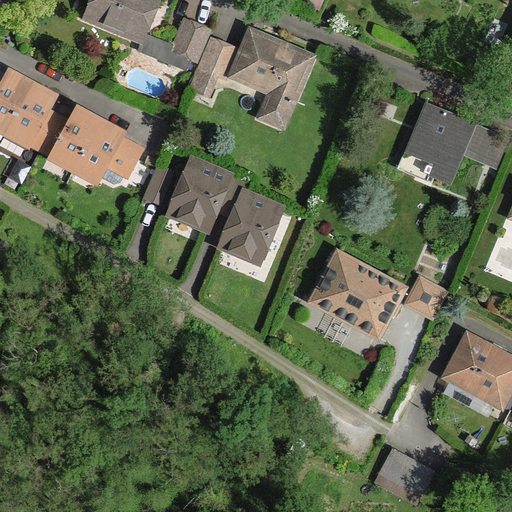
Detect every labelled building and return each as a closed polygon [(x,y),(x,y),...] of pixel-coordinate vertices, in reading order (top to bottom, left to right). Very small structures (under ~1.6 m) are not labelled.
[(261,104),(254,122),(281,133),(313,58),(246,30),(239,47),(185,24),(176,45),(155,36),(170,1),(167,0),(96,0),(87,21),(144,45),(140,55),(194,78),(187,95),(211,105),(219,86),(261,104)] [(0,134),(106,189),(134,134),(81,106),(74,120),(56,111),(63,97),(10,69),(0,88),(0,134)] [(425,174),(448,183),(461,153),(496,167),(507,139),(420,105),(402,152),(430,163),(425,174)] [(215,251),(258,268),(281,209),(242,193),(246,183),(183,158),(159,217),(205,236),(209,227),(222,232),(215,251)] [(336,244),(307,297),(373,335),(403,282),(336,244)] [(408,302),(439,315),(451,285),(421,273),(408,302)] [(511,385),(511,356),(465,332),(440,380),(499,410),(511,385)] [(424,501),(440,466),(394,445),(378,480),(424,501)]
